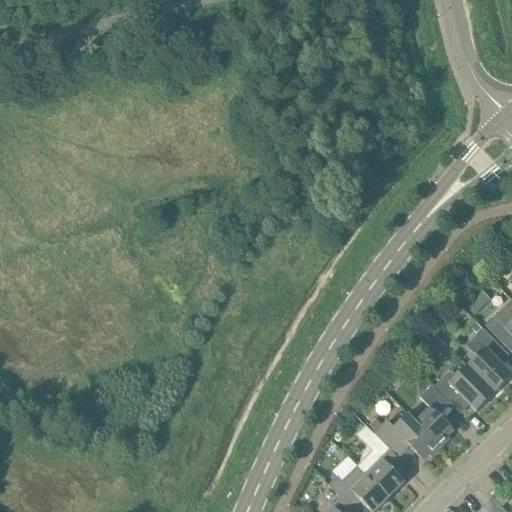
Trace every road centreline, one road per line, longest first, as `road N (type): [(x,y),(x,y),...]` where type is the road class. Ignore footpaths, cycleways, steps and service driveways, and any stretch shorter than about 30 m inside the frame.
road 1 (tertiary): [(250,511),(322,359),(385,268),(511,140)]
road 2 (residential): [(511,122),(468,66),(451,0)]
